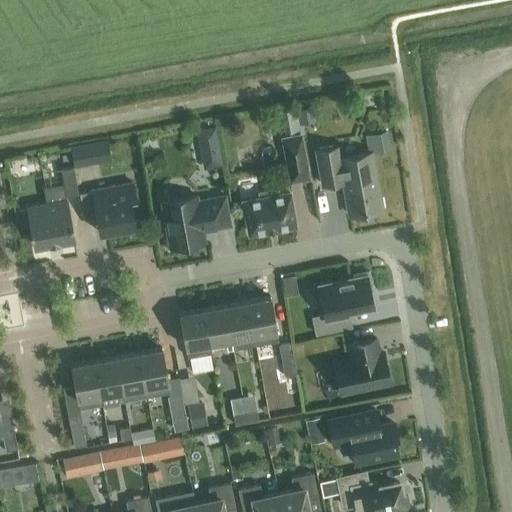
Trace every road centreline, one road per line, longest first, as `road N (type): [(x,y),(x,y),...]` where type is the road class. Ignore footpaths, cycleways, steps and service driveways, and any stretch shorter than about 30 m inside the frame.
road 1 (residential): [(147,283),(397,241),(447,511)]
road 2 (residential): [(0,281),(142,256),(147,283)]
road 3 (residential): [(27,337),(152,315),(147,283)]
road 4 (residential): [(51,455),(27,337)]
